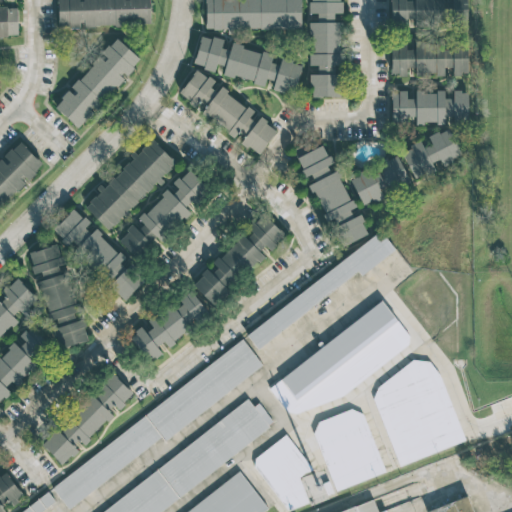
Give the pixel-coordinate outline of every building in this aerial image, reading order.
[(151,24),(149,0),(57,0),(59,29),(151,24)] [(301,29),(301,0),(205,0),(205,29),(227,29),(301,29)] [(341,0),(308,0),(310,66),(317,66),(317,74),(309,74),(310,97),(338,97),(337,65),(342,65),(340,22),(334,23),(334,14),(342,13),(341,0)] [(390,0),(391,30),(442,28),(442,19),(469,18),(468,0),(452,0),(443,1),(443,0),(390,0)] [(0,5),(0,37),(18,37),(17,4),(0,5)] [(193,65),(214,71),(216,64),(224,67),(223,74),(264,85),(266,79),(274,81),(272,89),(294,95),(302,64),(281,58),(279,65),(270,63),(272,55),(232,44),(230,50),(221,48),(223,41),(201,35),(193,65)] [(54,108),(79,128),(94,110),(97,113),(139,58),(113,37),(72,91),(69,89),(54,108)] [(391,42),(391,75),(407,75),(407,68),(415,68),(415,74),(444,75),(444,68),(453,68),(453,75),(467,75),(468,45),(414,44),(414,49),(409,49),(409,42),(391,42)] [(179,95),(199,108),(197,111),(238,139),(237,141),(259,155),(276,130),(255,115),(257,114),(216,86),(217,84),(196,70),(179,95)] [(391,123),(444,123),(444,118),(468,119),(468,92),(452,92),(452,98),(444,98),(444,92),(415,92),(415,99),(407,99),(407,90),(391,90),(391,123)] [(413,180),(438,169),(437,167),(461,157),(449,128),(424,138),(425,141),(401,151),(413,180)] [(108,231),(125,214),(158,180),(176,163),(152,139),(137,155),(136,153),(99,191),(99,192),(84,207),(108,231)] [(0,206),(25,182),(43,165),(20,141),(0,160),(0,206)] [(296,157),(305,177),(311,175),(314,183),(310,184),(325,222),(335,218),(345,244),(368,235),(360,215),(353,218),(349,210),(353,208),(338,170),(330,173),(327,165),(331,164),(324,146),(296,157)] [(350,179),(363,206),(383,196),(382,193),(409,180),(397,156),(350,179)] [(158,242),(194,210),(192,208),(210,192),(189,169),(173,184),(178,189),(172,195),(168,191),(137,219),(158,242)] [(71,242),(123,301),(145,281),(128,262),(126,263),(93,226),(92,227),(76,209),(52,229),(67,245),(71,242)] [(271,251),(284,232),(260,215),(244,238),(261,250),(264,246),(271,251)] [(118,241),(137,259),(151,243),(132,225),(118,241)] [(256,348),(358,273),(361,275),(395,250),(382,233),(245,333),(256,348)] [(213,305),(262,255),(241,235),(210,267),(210,266),(192,284),(213,305)] [(28,253),(34,274),(41,272),(43,280),(38,282),(58,349),(88,340),(82,319),(76,321),(74,313),(78,312),(65,267),(64,267),(58,244),(28,253)] [(0,337),(20,318),(20,317),(37,299),(16,278),(1,293),(5,298),(0,303),(0,337)] [(148,363),(162,354),(157,346),(164,342),(167,346),(190,330),(186,324),(205,312),(191,291),(179,299),(181,302),(130,336),(148,363)] [(268,385),(295,424),(411,342),(384,303),(268,385)] [(0,402),(13,389),(37,364),(32,359),(48,343),(30,326),(15,342),(15,341),(0,356),(0,402)] [(50,486),(67,509),(162,438),(164,440),(262,366),(243,341),(50,486)] [(397,465),(464,443),(443,382),(427,358),(410,364),(372,391),(397,465)] [(133,394),(113,375),(43,448),(62,466),(80,447),(80,448),(115,412),(133,394)] [(162,511),(181,499),(178,495),(275,426),(258,403),(253,407),(248,400),(157,466),(159,470),(101,511),(162,511)] [(385,473),(361,407),(312,425),(335,491),(385,473)] [(313,470),(286,435),(251,461),(272,487),(273,490),(288,510),(308,503),(299,477),(305,473),(313,470)] [(8,500),(11,505),(23,497),(5,472),(0,476),(0,504),(1,506),(8,500)] [(186,511),(263,511),(267,509),(241,473),(186,511)] [(42,511),(55,504),(49,494),(19,511),(42,511)] [(473,511),(348,511),(373,502),(376,511),(388,511),(416,501),(420,511),(441,511),(469,501),(473,511)]
